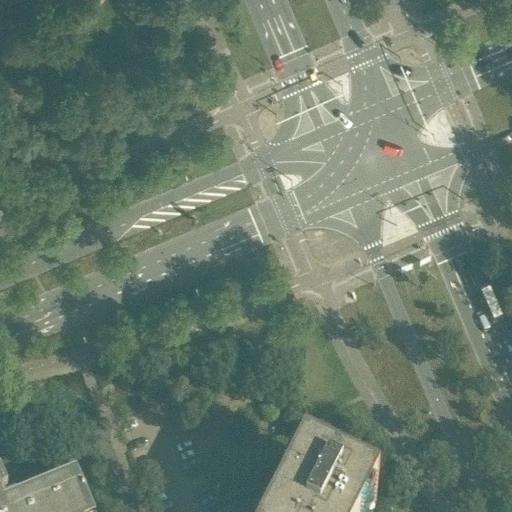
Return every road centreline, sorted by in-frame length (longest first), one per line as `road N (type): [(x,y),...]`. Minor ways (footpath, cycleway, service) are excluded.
road 1 (secondary): [(0,338),(348,190)]
road 2 (tertiary): [(348,190),(491,511)]
road 3 (secondary): [(320,134),(0,269)]
road 4 (tertiary): [(511,392),(417,164)]
road 5 (secondary): [(264,0),(320,134)]
road 6 (secondary): [(511,49),(391,104)]
